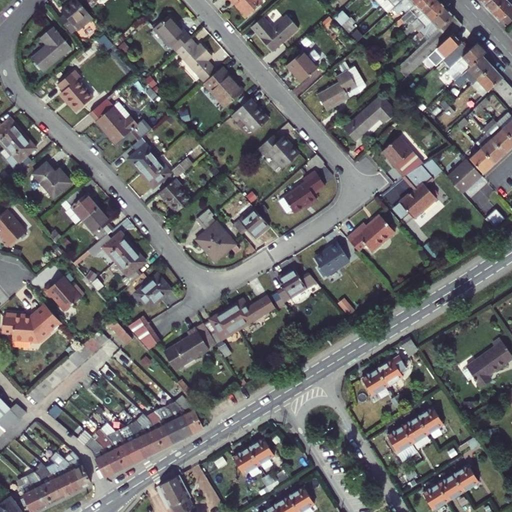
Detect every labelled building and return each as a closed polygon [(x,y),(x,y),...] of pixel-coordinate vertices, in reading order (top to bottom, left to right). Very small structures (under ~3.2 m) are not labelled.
[(68,15),(63,20),(73,31),(94,14),(81,0),(79,0),(66,12),(68,15)] [(235,0),(237,2),(239,0),(253,15),(269,1),(268,0),(235,0)] [(412,20),(433,0),(418,0),(410,7),(399,18),(401,21),(407,15),(412,20)] [(450,2),(447,0),(433,0),(412,20),(407,26),(411,30),(419,22),(423,27),(450,2)] [(492,0),(490,3),(497,11),(508,0),(492,0)] [(511,0),(508,0),(497,11),(505,19),(507,17),(511,22),(511,21),(511,0)] [(450,2),(423,27),(427,31),(439,20),(442,23),(456,10),(450,2)] [(258,25),(278,48),(313,18),(302,6),(289,18),(279,7),(258,25)] [(346,10),(340,15),(345,20),(351,15),(346,10)] [(401,62),(409,72),(465,19),(456,10),(442,23),(401,62)] [(359,17),(354,12),(351,15),(345,20),(350,25),(359,17)] [(176,47),(181,53),(195,41),(174,16),(159,30),(173,46),(174,47),(175,48),(176,47)] [(461,25),(449,35),(456,42),(467,32),(461,25)] [(47,72),(71,51),(71,52),(72,52),(73,52),(74,51),(74,50),(74,49),(74,48),(57,29),(45,39),(50,45),(35,59),(47,72)] [(471,44),(451,63),(434,79),(436,81),(443,74),(446,77),(462,63),(466,68),(485,50),(490,45),(481,36),(471,44)] [(444,55),(451,63),(471,44),(465,37),(444,55)] [(181,53),(209,84),(210,82),(221,73),(211,61),(215,57),(204,44),(201,47),(195,41),(181,53)] [(308,50),(293,64),(307,80),(323,67),(318,62),(325,57),(318,49),(312,55),(308,50)] [(485,50),(466,68),(456,76),(460,81),(470,72),(475,77),(479,73),(494,60),(485,50)] [(505,72),(494,60),(479,73),(490,85),(495,81),(505,72)] [(323,94),(333,110),(365,90),(370,84),(359,66),(341,77),(344,82),(323,94)] [(248,90),(227,67),(221,73),(210,82),(231,106),(248,90)] [(505,72),(495,81),(499,86),(509,77),(505,72)] [(475,77),(486,89),(490,85),(479,73),(475,77)] [(73,100),(87,87),(77,76),(64,88),(70,95),(69,96),(73,100)] [(504,90),(511,82),(511,79),(509,77),(499,86),(504,90)] [(98,100),(87,87),(73,100),(77,105),(76,106),(83,113),(98,100)] [(488,92),(482,98),(486,102),(492,96),(488,92)] [(362,138),(383,119),(382,118),(386,114),(387,116),(391,120),(403,110),(388,93),(351,126),(362,138)] [(480,107),(486,102),(482,98),(476,103),(480,107)] [(274,120),(256,100),(237,116),(242,122),(246,119),(259,133),(274,120)] [(116,110),(109,103),(96,114),(114,133),(131,118),(120,106),(116,110)] [(511,129),(511,108),(510,106),(500,116),(511,129)] [(459,118),(463,122),(469,117),(465,113),(459,118)] [(500,116),(496,113),(485,123),(489,126),(500,116)] [(132,120),(131,118),(114,133),(122,143),(135,132),(143,142),(146,140),(158,130),(149,120),(145,124),(137,115),(132,120)] [(511,129),(500,116),(489,126),(494,133),(508,147),(511,144),(511,129)] [(459,118),(453,124),(457,128),(463,122),(459,118)] [(5,126),(1,121),(0,121),(0,137),(9,147),(23,135),(11,121),(5,126)] [(508,147),(494,133),(483,143),(497,158),(508,147)] [(23,135),(9,147),(15,154),(10,158),(22,171),(34,161),(29,155),(35,149),(23,135)] [(282,141),(277,136),(266,145),(271,151),(286,168),(304,152),(289,135),(282,141)] [(426,162),(403,136),(387,149),(409,174),(426,162)] [(151,146),(146,140),(143,142),(135,149),(140,154),(134,159),(146,174),(160,162),(148,148),(151,146)] [(497,158),(483,143),(473,153),(487,168),(497,158)] [(266,145),(261,150),(266,156),(271,151),(266,145)] [(484,171),(470,155),(460,163),(475,179),(484,171)] [(56,159),(54,161),(63,172),(65,170),(56,159)] [(54,161),(40,173),(51,185),(69,170),(67,169),(65,170),(63,172),(54,161)] [(172,175),(160,162),(146,174),(159,188),(164,183),(169,189),(182,177),(188,173),(181,166),(172,175)] [(431,184),(439,177),(426,162),(409,174),(420,187),(405,200),(419,216),(442,197),(431,184)] [(475,179),(460,163),(451,171),(466,188),(475,179)] [(310,179),(283,198),(291,211),(297,207),(299,211),(321,196),(318,191),(330,183),(319,168),(308,176),(310,179)] [(79,182),(69,170),(51,185),(60,197),(79,182)] [(189,185),(182,177),(169,189),(165,192),(181,211),(196,199),(187,187),(189,185)] [(93,194),(87,187),(74,199),(79,205),(76,208),(77,210),(77,213),(80,216),(82,216),(87,222),(91,219),(107,205),(95,192),(93,194)] [(91,219),(107,238),(115,232),(121,227),(116,221),(118,219),(107,205),(91,219)] [(33,230),(13,208),(0,220),(0,224),(7,232),(8,231),(11,235),(8,238),(8,240),(12,245),(17,245),(26,236),(29,238),(33,234),(31,232),(33,230)] [(213,208),(201,218),(206,224),(214,217),(218,214),(213,208)] [(274,225),(259,208),(245,220),(244,219),(238,224),(248,235),(253,231),(259,237),(274,225)] [(490,215),(497,225),(506,218),(498,208),(490,215)] [(371,225),(369,223),(352,236),(362,249),(371,243),(377,250),(400,232),(386,214),(371,225)] [(214,217),(206,224),(210,229),(201,237),(220,258),(234,246),(238,251),(243,247),(220,221),(219,222),(214,217)] [(107,238),(104,241),(109,247),(111,244),(123,258),(136,247),(124,233),(119,237),(115,232),(107,238)] [(333,246),(334,246),(319,256),(330,272),(352,257),(339,239),(334,243),(333,243),(332,244),(332,245),(333,245),(333,246)] [(90,247),(94,254),(104,248),(99,241),(90,247)] [(136,247),(123,258),(134,271),(128,276),(133,282),(147,270),(143,265),(148,261),(136,247)] [(295,296),(322,279),(313,269),(302,276),(298,269),(282,279),(287,286),(280,290),(288,303),(296,298),(295,296)] [(165,270),(143,288),(157,303),(178,285),(165,270)] [(58,295),(59,294),(71,308),(81,300),(82,301),(86,298),(85,296),(87,294),(69,274),(59,283),(55,282),(50,286),(50,290),(55,295),(58,295)] [(257,301),(264,313),(276,305),(269,294),(257,301)] [(245,298),(230,308),(240,325),(256,315),(257,317),(264,313),(257,301),(250,306),(245,298)] [(65,321),(50,303),(38,313),(38,314),(35,316),(30,316),(30,315),(30,314),(30,313),(29,313),(12,312),(11,314),(9,314),(7,331),(18,332),(17,338),(36,339),(41,335),(46,340),(55,332),(54,331),(65,321)] [(240,325),(230,308),(215,317),(220,324),(214,328),(221,339),(227,335),(226,334),(240,325)] [(138,337),(119,314),(112,320),(131,342),(138,337)] [(151,323),(145,316),(133,326),(139,333),(151,323)] [(215,317),(209,320),(214,328),(220,324),(215,317)] [(221,339),(214,328),(209,320),(194,330),(196,333),(172,348),(183,366),(189,362),(187,360),(199,353),(200,355),(222,341),(221,339)] [(144,338),(156,329),(151,323),(139,333),(144,338)] [(105,341),(113,334),(104,325),(96,332),(105,341)] [(160,334),(156,329),(144,338),(149,344),(160,334)] [(105,341),(96,332),(89,339),(97,348),(105,341)] [(149,344),(154,350),(165,340),(160,334),(149,344)] [(413,335),(403,342),(411,355),(421,349),(413,335)] [(482,386),(492,379),(489,374),(511,358),(511,351),(503,338),(494,344),(496,346),(468,366),(482,386)] [(80,347),(89,355),(97,348),(89,339),(80,347)] [(80,347),(72,354),(81,363),(89,355),(80,347)] [(396,358),(381,368),(391,384),(396,392),(400,389),(411,382),(396,358)] [(391,384),(381,368),(366,377),(376,394),(391,384)] [(48,374),(40,382),(50,391),(57,383),(48,374)] [(50,391),(40,382),(30,390),(41,400),(50,391)] [(0,418),(7,412),(15,405),(0,389),(0,418)] [(184,403),(198,429),(207,424),(198,408),(200,406),(188,392),(180,400),(184,403)] [(402,393),(398,396),(403,403),(407,401),(402,393)] [(30,407),(21,399),(15,405),(24,414),(30,407)] [(187,434),(198,429),(184,403),(180,400),(170,405),(175,409),(187,434)] [(15,405),(7,412),(17,421),(24,414),(15,405)] [(177,439),(187,434),(175,409),(170,405),(160,410),(165,415),(177,439)] [(436,405),(420,415),(431,432),(447,422),(436,405)] [(168,444),(177,439),(165,415),(160,410),(150,415),(155,419),(168,444)] [(7,412),(0,418),(0,419),(9,428),(17,421),(7,412)] [(158,449),(168,444),(155,419),(150,415),(150,414),(139,420),(145,425),(158,449)] [(431,432),(420,415),(406,424),(417,441),(431,432)] [(0,433),(1,435),(9,428),(0,419),(0,433)] [(132,424),(148,454),(158,449),(145,425),(139,420),(132,424)] [(121,429),(126,434),(139,459),(148,454),(132,424),(121,429)] [(406,424),(390,433),(401,451),(417,441),(406,424)] [(129,464),(116,438),(111,434),(104,428),(100,432),(104,435),(101,438),(106,443),(119,469),(129,464)] [(121,429),(111,434),(116,438),(129,464),(139,459),(126,434),(121,429)] [(84,438),(91,445),(99,436),(92,430),(84,438)] [(480,439),(478,435),(470,440),(473,444),(480,439)] [(91,445),(98,451),(109,474),(119,469),(106,443),(101,438),(99,436),(91,445)] [(267,437),(252,446),(262,462),(277,453),(267,437)] [(480,439),(473,444),(475,448),(483,443),(480,439)] [(247,471),(262,462),(252,446),(237,455),(247,471)] [(73,460),(87,485),(96,480),(82,453),(81,452),(77,449),(74,453),(79,457),(73,460)] [(77,490),(87,485),(73,460),(62,450),(56,457),(60,461),(64,465),(77,490)] [(44,474),(57,500),(67,495),(54,470),(51,466),(48,461),(47,461),(42,467),(44,468),(42,471),(44,474)] [(60,461),(51,466),(54,470),(67,495),(77,490),(64,465),(60,461)] [(472,463),(456,473),(467,490),(482,480),(472,463)] [(421,473),(416,465),(412,468),(417,476),(421,473)] [(413,478),(417,476),(412,468),(409,470),(413,478)] [(47,505),(57,500),(44,474),(42,471),(32,477),(35,479),(47,505)] [(273,471),(269,473),(274,482),(278,479),(273,471)] [(197,495),(184,472),(164,483),(177,506),(178,505),(181,511),(187,511),(201,505),(196,496),(197,495)] [(271,483),(274,482),(269,473),(266,476),(271,483)] [(456,473),(442,482),(452,499),(467,490),(456,473)] [(35,479),(32,477),(23,482),(37,510),(47,505),(35,479)] [(442,482),(426,491),(437,508),(452,499),(442,482)] [(317,503),(307,485),(292,494),(303,511),(317,503)] [(302,511),(303,511),(292,494),(278,503),(283,511),(302,511)] [(24,511),(14,497),(0,506),(0,511),(24,511)] [(283,511),(278,503),(263,511),(283,511)]
